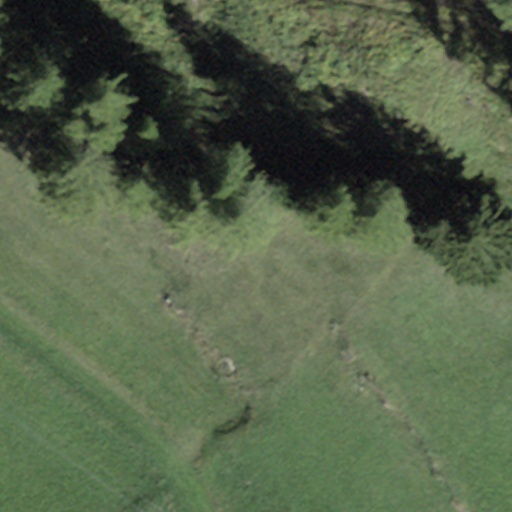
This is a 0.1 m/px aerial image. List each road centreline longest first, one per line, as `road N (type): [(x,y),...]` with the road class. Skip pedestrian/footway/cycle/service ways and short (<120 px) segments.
road 1 (track): [(207,511),(160,433),(0,297)]
road 2 (track): [(511,21),(383,0)]
